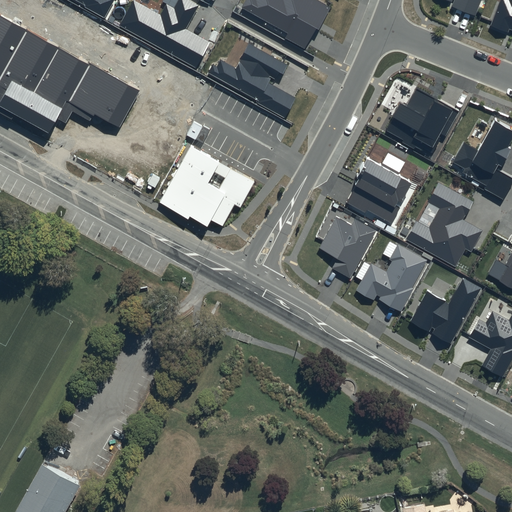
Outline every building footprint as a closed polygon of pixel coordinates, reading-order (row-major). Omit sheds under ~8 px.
[(75,0),(86,5),(85,7),(104,18),(113,0),(75,0)] [(133,0),(132,0),(119,26),(196,68),(210,42),(186,29),(199,5),(189,0),(178,0),(174,9),(166,4),(160,15),(133,0)] [(248,0),(243,10),(310,48),(331,9),(314,0),(248,0)] [(452,8),(473,17),(480,0),(441,0),(453,5),(452,8)] [(501,0),(492,24),(511,31),(511,0),(511,2),(506,0),(501,0)] [(141,90),(0,11),(0,111),(12,118),(14,114),(49,133),(57,119),(65,123),(72,111),(90,121),(94,114),(120,128),(141,90)] [(288,65),(249,43),(235,68),(221,60),(217,67),(213,65),(208,73),(259,101),(258,103),(284,118),(295,98),(268,83),(271,77),(279,82),(288,65)] [(406,103),(398,99),(391,116),(394,120),(388,133),(435,160),(460,108),(434,94),(416,86),(406,103)] [(511,92),(496,86),(493,93),(511,100),(511,92)] [(511,178),(511,170),(499,163),(511,138),(511,123),(494,113),(476,145),(463,138),(449,162),(504,193),(511,178)] [(210,216),(222,223),(234,202),(240,205),(254,179),(191,144),(160,199),(188,215),(190,212),(207,222),(210,216)] [(359,168),(347,203),(393,231),(417,194),(408,180),(384,163),(368,156),(359,168)] [(438,178),(409,235),(458,267),(467,247),(474,252),(483,228),(462,219),(471,199),(438,178)] [(381,231),(373,230),(354,216),(336,205),(324,229),(319,249),(338,260),(331,271),(351,283),(381,231)] [(427,259),(388,240),(359,289),(401,312),(427,259)] [(511,251),(497,279),(511,284),(511,251)] [(480,289),(460,278),(447,302),(424,289),(408,319),(447,350),(480,289)] [(511,358),(511,311),(509,320),(491,311),(485,321),(477,318),(468,335),(490,350),(478,366),(502,378),(511,358)] [(17,511),(67,511),(84,482),(45,461),(17,511)] [(402,507),(402,511),(471,511),(471,510),(458,511),(426,511),(425,502),(402,507)]
